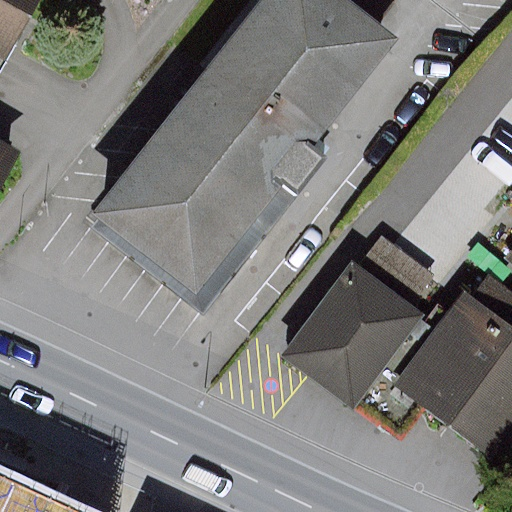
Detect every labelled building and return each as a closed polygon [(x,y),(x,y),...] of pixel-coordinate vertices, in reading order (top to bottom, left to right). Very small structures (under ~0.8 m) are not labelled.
[(0,0),(0,58),(7,63),(42,0),(0,0)] [(265,0),(96,215),(101,219),(93,230),(206,317),(330,159),(316,148),(401,40),(380,23),(395,4),(389,0),(265,0)] [(0,192),(22,153),(0,140),(0,192)] [(415,307),(437,278),(383,237),(361,267),(355,262),(283,357),(355,411),(427,315),(415,307)] [(511,292),(488,275),(471,298),(464,293),(393,389),(504,470),(511,458),(511,257),(508,262),(511,265),(511,292)] [(132,511),(0,451),(0,511),(132,511)]
